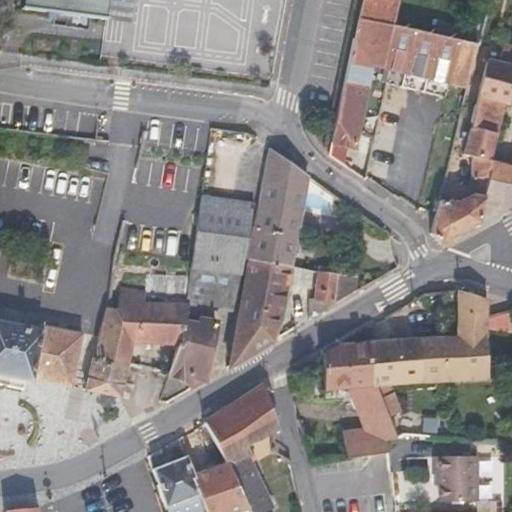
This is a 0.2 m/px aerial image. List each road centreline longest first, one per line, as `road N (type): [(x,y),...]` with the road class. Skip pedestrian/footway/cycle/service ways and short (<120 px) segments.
road 1 (residential): [(0,486),(94,463),(268,360)]
road 2 (residential): [(280,126),(243,110),(0,81)]
road 3 (residential): [(445,260),(280,126)]
road 4 (residential): [(268,360),(445,260)]
road 5 (residential): [(313,511),(268,360)]
road 6 (residential): [(280,126),(305,0)]
